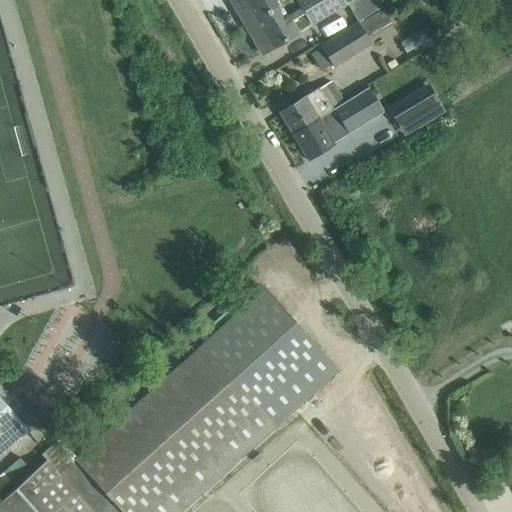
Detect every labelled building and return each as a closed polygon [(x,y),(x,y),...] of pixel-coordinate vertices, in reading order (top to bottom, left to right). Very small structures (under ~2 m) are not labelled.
[(276,0),(231,0),(230,1),(240,19),(243,17),(248,24),(284,2),(282,0),(279,0),(278,1),(276,0)] [(287,0),(284,2),(248,24),(253,33),(250,35),(261,55),(347,4),(357,22),(381,8),(376,0),(287,0)] [(322,47),(311,53),(321,69),(332,62),(332,63),(334,65),(370,43),(368,39),(391,25),(382,10),(322,47)] [(296,103),(279,114),(292,134),(343,102),(331,82),(326,85),(318,90),(305,98),(296,103)] [(343,102),(292,134),(308,161),(334,146),(327,135),(337,129),(342,137),(376,116),(361,91),(343,102)] [(416,92),(387,109),(397,127),(426,110),(416,92)] [(46,461),(0,502),(0,511),(181,511),(259,441),(274,428),(287,416),(287,415),(310,394),(311,395),(338,371),(287,314),(264,289),(237,313),(238,314),(215,335),(214,334),(201,345),(186,359),(74,460),(57,441),(41,456),(46,461)] [(12,389),(45,409),(65,375),(33,355),(12,389)] [(0,456),(28,432),(9,410),(6,412),(0,406),(3,403),(0,399),(0,456)]
